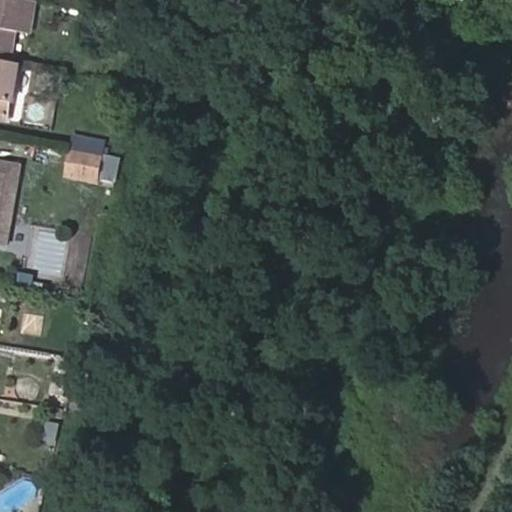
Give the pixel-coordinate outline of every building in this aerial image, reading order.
[(33,36),(38,3),(27,1),(20,0),(0,0),(0,64),(10,66),(16,33),(33,36)] [(16,106),(23,68),(10,66),(0,64),(0,102),(14,105),(16,106)] [(0,112),(12,115),(14,105),(0,102),(0,112)] [(104,156),(75,151),(71,176),(100,181),(104,156)] [(0,231),(12,234),(23,168),(0,164),(0,231)] [(0,248),(9,250),(12,234),(0,231),(0,248)] [(85,283),(89,236),(70,235),(66,281),(85,283)] [(71,364),(60,361),(54,387),(65,390),(71,364)] [(44,421),(42,442),(54,444),(57,423),(44,421)]
